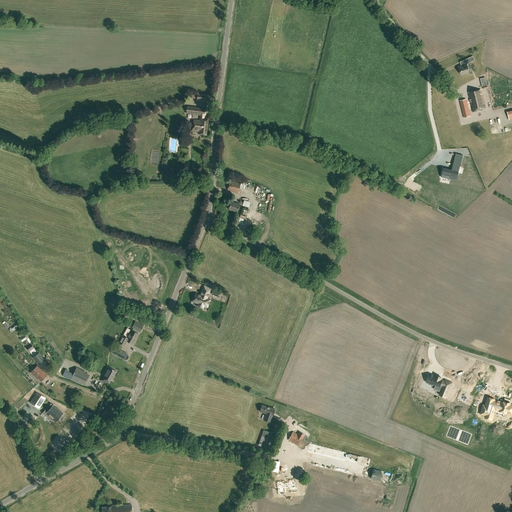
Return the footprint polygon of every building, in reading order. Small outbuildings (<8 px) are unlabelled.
[(462,75),(470,71),(466,64),(464,60),(460,62),(461,65),(458,67),(462,75)] [(486,109),(481,90),(469,93),(470,100),(473,112),(477,111),(477,108),(480,107),(481,110),(486,109)] [(198,94),(197,100),(207,102),(208,95),(198,93),(198,94)] [(464,117),(470,116),(466,99),(460,101),(464,117)] [(455,104),(448,106),(452,117),(454,124),(454,126),(455,130),(462,130),(462,129),(462,124),(456,124),(456,119),(455,116),(455,113),(458,112),(458,109),(457,106),(457,104),(455,104)] [(193,120),(192,131),(198,132),(198,134),(206,135),(208,120),(204,119),(204,115),(205,115),(206,109),(189,106),(188,113),(200,115),(200,120),(193,120)] [(439,110),(435,111),(439,125),(444,124),(443,118),(439,119),(437,114),(440,113),(439,110)] [(452,169),(441,166),(437,181),(456,186),(464,156),(456,154),(452,169)] [(238,193),(241,183),(230,180),(227,190),(238,193)] [(238,212),(240,204),(231,202),(229,209),(238,212)] [(207,298),(209,292),(211,288),(204,285),(203,289),(201,294),(201,295),(199,296),(199,295),(196,294),(193,301),(198,302),(197,306),(203,308),(204,304),(207,306),(207,307),(210,299),(210,300),(207,298)] [(137,333),(139,331),(135,329),(134,331),(131,330),(127,337),(123,335),(119,342),(124,345),(127,340),(133,344),(136,340),(135,339),(138,334),(137,333)] [(25,346),(32,341),(28,336),(26,334),(22,337),(21,337),(20,338),(22,341),(25,346)] [(34,348),(31,343),(26,347),(29,351),(34,348)] [(488,352),(489,347),(477,343),(475,348),(488,352)] [(34,348),(29,351),(33,356),(37,353),(35,350),(34,348)] [(127,354),(114,348),(111,353),(124,360),(127,354)] [(39,364),(44,360),(39,353),(40,352),(38,349),(36,350),(38,353),(37,353),(33,356),(33,357),(39,364)] [(455,372),(458,366),(450,363),(448,368),(455,372)] [(41,381),(47,375),(43,372),(44,371),(37,365),(31,372),(37,379),(38,378),(41,381)] [(458,376),(462,378),(467,369),(459,365),(457,368),(462,370),(458,376)] [(109,367),(107,371),(103,378),(102,378),(101,380),(105,383),(106,380),(108,381),(111,377),(112,378),(116,371),(111,369),(109,367)] [(89,375),(85,373),(85,372),(77,368),(72,379),(84,385),(86,381),(89,375)] [(469,368),(461,378),(466,382),(474,372),(469,368)] [(446,397),(452,383),(445,380),(445,381),(442,380),(443,379),(441,379),(442,378),(435,375),(435,376),(430,374),(426,382),(431,384),(432,383),(436,385),(442,388),(441,392),(440,391),(440,392),(441,392),(439,395),(446,397)] [(479,398),(487,383),(482,380),(474,395),(479,398)] [(470,406),(475,397),(461,390),(457,399),(470,406)] [(39,408),(46,398),(37,392),(30,403),(39,408)] [(511,419),(511,405),(487,396),(476,427),(488,432),(495,413),(511,419)] [(56,421),(63,413),(53,405),(46,413),(56,421)] [(273,415),(275,409),(262,405),(260,411),(266,413),(264,419),(270,421),(272,415),(273,415)] [(298,434),(293,431),(288,440),(298,446),(305,435),(299,432),(298,434)] [(371,465),(373,458),(333,449),(320,446),(319,450),(322,451),(322,454),(331,456),(330,457),(371,465)] [(342,473),(368,478),(371,466),(347,461),(346,463),(346,466),(336,464),(334,470),(342,472),(342,473)] [(380,481),(382,471),(373,469),(371,478),(380,481)] [(287,483),(283,484),(287,491),(290,490),(289,487),(292,486),(293,488),(296,487),(293,480),(290,481),(291,484),(288,485),(287,483)]
